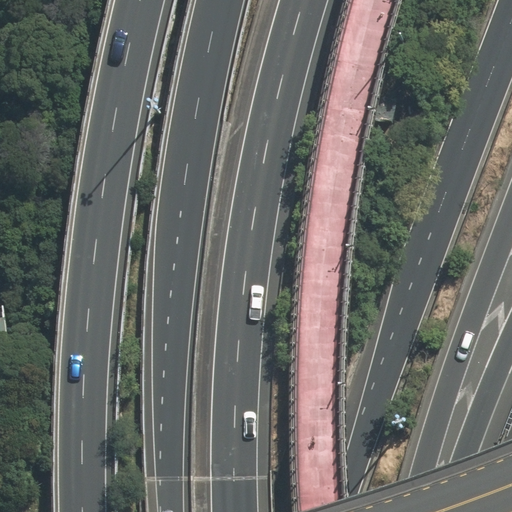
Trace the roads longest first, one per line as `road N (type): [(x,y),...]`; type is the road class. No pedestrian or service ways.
road 1 (motorway): [(235,511),(241,306),(257,184),(305,0)]
road 2 (motorway): [(83,511),(96,258),(142,0)]
road 3 (motorway): [(172,511),(175,267),(195,113),(221,0)]
road 4 (motorway): [(340,511),(511,39)]
road 5 (motorway): [(511,219),(437,419),(415,511)]
road 6 (motorway): [(511,362),(452,511)]
